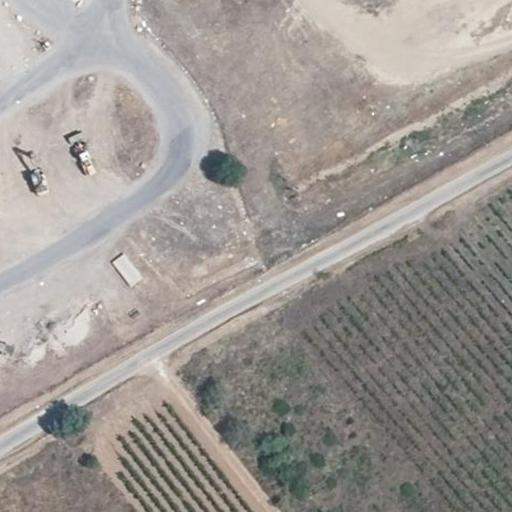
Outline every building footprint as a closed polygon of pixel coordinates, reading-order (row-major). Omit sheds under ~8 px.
[(0,27),(0,56),(14,42),(0,27)] [(303,97),(285,119),(294,127),(312,105),(303,97)] [(200,225),(195,235),(220,250),(226,240),(200,225)] [(125,254),(112,262),(130,287),(142,278),(125,254)] [(31,346),(44,368),(55,362),(41,340),(31,346)]
